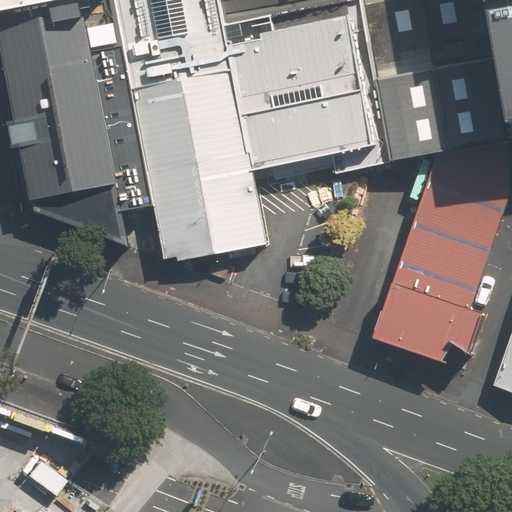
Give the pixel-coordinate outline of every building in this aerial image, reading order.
[(128,245),(79,0),(72,0),(0,13),(0,14),(24,150),(35,212),(128,245)] [(0,0),(0,13),(72,0),(0,0)] [(158,207),(120,0),(79,0),(121,213),(158,207)] [(227,39),(218,0),(120,0),(168,261),(271,247),(255,169),(227,39)] [(224,0),(229,27),(363,2),(362,0),(224,0)] [(483,0),(362,0),(363,2),(392,162),(439,153),(504,141),(511,140),(507,133),(483,0)] [(511,0),(484,0),(507,133),(511,132),(511,0)] [(255,169),(373,144),(347,14),(227,39),(255,169)] [(511,195),(511,177),(504,141),(439,153),(371,339),(444,363),(451,345),(477,356),(488,313),(475,306),(511,195)] [(511,337),(495,385),(511,391),(511,337)] [(26,470),(32,475),(28,480),(46,494),(50,489),(59,496),(71,482),(38,455),(26,470)]
